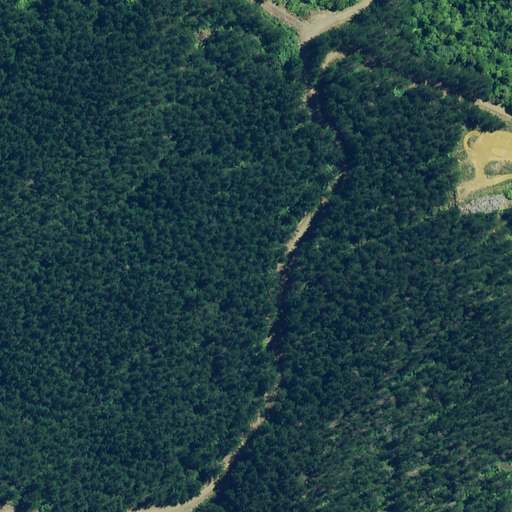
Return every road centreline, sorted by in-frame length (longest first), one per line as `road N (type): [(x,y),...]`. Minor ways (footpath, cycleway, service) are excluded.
road 1 (track): [(358,0),(315,26),(299,60),(305,94),(342,153),(336,188),(295,237),(274,294),(274,360),(264,397),(208,493),(168,511)]
road 2 (track): [(511,116),(390,74),(363,53),(335,50),(315,73),(316,114)]
